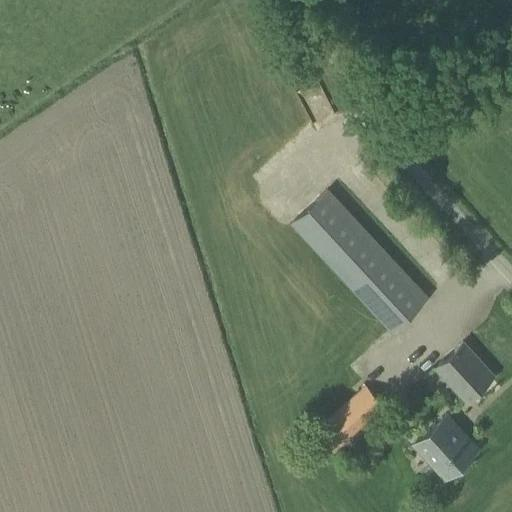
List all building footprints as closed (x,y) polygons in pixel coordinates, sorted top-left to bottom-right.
[(307,96),(315,107),(331,95),(323,85),(307,96)] [(391,329),(426,297),(327,189),(292,222),(391,329)] [(465,400),(492,375),(462,341),(435,366),(465,400)] [(331,454),(384,406),(365,384),(312,433),(331,454)] [(445,477),(477,448),(445,414),(414,442),(445,477)]
